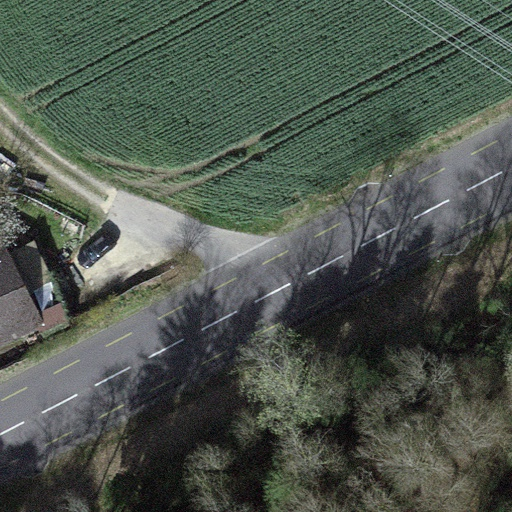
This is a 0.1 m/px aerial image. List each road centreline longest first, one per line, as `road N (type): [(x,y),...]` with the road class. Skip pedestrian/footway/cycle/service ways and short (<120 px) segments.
road 1 (primary): [(511,160),(0,430)]
road 2 (track): [(0,119),(73,185),(152,226),(296,273)]
